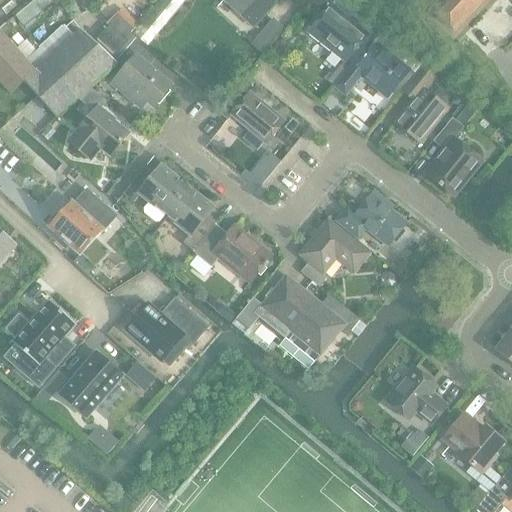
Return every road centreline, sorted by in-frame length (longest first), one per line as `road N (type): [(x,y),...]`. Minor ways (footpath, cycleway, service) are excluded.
road 1 (residential): [(347,139),(276,224),(171,137)]
road 2 (residential): [(511,273),(347,139)]
road 3 (residential): [(511,385),(459,340),(511,277)]
